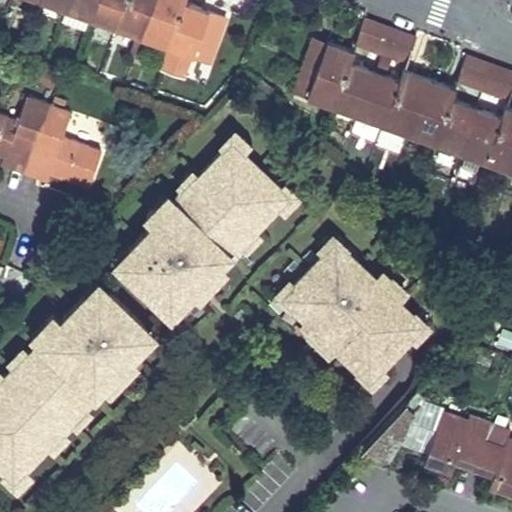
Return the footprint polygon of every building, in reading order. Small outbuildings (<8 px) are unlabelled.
[(38,0),(39,0),(64,10),(67,0),(38,0)] [(67,0),(64,10),(90,19),(96,0),(67,0)] [(96,0),(90,19),(116,28),(125,0),(96,0)] [(125,0),(116,28),(141,37),(153,0),(125,0)] [(153,0),(141,37),(166,47),(183,1),(179,0),(153,0)] [(166,47),(192,56),(195,46),(213,52),(225,17),(183,1),(166,47)] [(354,44),(368,49),(378,22),(364,17),(354,44)] [(368,49),(380,54),(390,27),(378,22),(368,49)] [(380,54),(393,58),(403,31),(390,27),(380,54)] [(393,58),(407,64),(417,36),(403,31),(393,58)] [(315,36),(293,93),(306,97),(327,40),(315,36)] [(327,40),(306,97),(332,107),(349,61),(354,50),(335,44),(327,40)] [(192,56),(209,62),(213,52),(195,46),(192,56)] [(456,81),(469,86),(479,59),(466,54),(456,81)] [(469,86),(482,91),(492,63),(479,59),(469,86)] [(349,61),(332,107),(358,116),(375,71),(349,61)] [(482,91),(495,95),(504,68),(492,63),(482,91)] [(495,95),(508,100),(511,89),(511,70),(504,68),(495,95)] [(400,80),(426,89),(430,78),(411,71),(404,69),(400,80)] [(375,71),(358,116),(383,125),(400,80),(375,71)] [(426,89),(451,98),(456,87),(446,84),(430,78),(426,89)] [(254,88),(266,98),(273,89),(261,80),(254,88)] [(400,80),(383,125),(409,134),(426,89),(400,80)] [(426,89),(409,134),(434,144),(451,98),(426,89)] [(10,168),(24,172),(49,102),(27,94),(18,120),(0,112),(0,154),(3,156),(13,159),(10,168)] [(451,98),(434,144),(460,152),(476,108),(451,98)] [(49,102),(24,172),(37,177),(40,170),(51,174),(87,186),(101,149),(61,135),(71,110),(49,102)] [(502,117),(511,120),(511,107),(505,105),(502,117)] [(476,108),(460,152),(485,162),(502,117),(476,108)] [(511,120),(502,117),(485,162),(511,171),(511,167),(511,120)] [(152,220),(121,253),(128,259),(121,267),(163,307),(170,300),(177,306),(192,290),(198,294),(216,276),(207,268),(214,261),(218,263),(237,243),(239,244),(247,236),(243,233),(249,227),(251,228),(286,191),(266,173),(261,178),(245,163),(250,157),(230,138),(195,176),(197,177),(191,183),(187,180),(179,188),(181,190),(164,208),(157,202),(145,214),(152,220)] [(0,164),(10,168),(13,159),(3,156),(0,164)] [(37,177),(48,181),(51,174),(40,170),(37,177)] [(375,275),(343,245),(337,251),(329,244),(289,286),(296,294),(290,300),(307,316),(302,321),(321,339),(329,331),(336,337),(333,340),(362,367),(368,361),(375,368),(416,326),(408,318),(414,312),(388,287),(394,280),(382,268),(375,275)] [(0,465),(12,477),(48,440),(46,438),(51,432),(55,435),(63,427),(61,425),(71,415),(69,413),(75,407),(79,411),(87,403),(85,401),(104,381),(101,378),(108,371),(116,379),(134,361),(129,356),(145,340),(138,333),(145,325),(103,285),(96,292),(89,286),(58,318),(51,311),(39,324),(46,330),(29,348),(28,346),(19,354),(23,358),(17,364),(15,362),(6,372),(5,370),(0,374),(0,381),(1,382),(0,382),(0,465)] [(390,395),(364,450),(389,461),(414,406),(390,395)] [(454,459),(473,466),(491,420),(470,413),(468,418),(443,409),(423,460),(450,470),(454,459)] [(488,484),(511,492),(511,436),(507,435),(510,427),(491,420),(473,466),(492,473),(488,484)]
